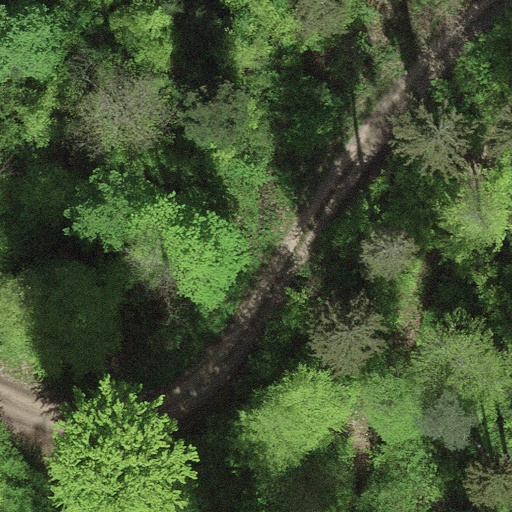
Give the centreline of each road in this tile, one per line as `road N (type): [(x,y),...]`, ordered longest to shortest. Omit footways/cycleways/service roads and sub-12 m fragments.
road 1 (track): [(0,382),(45,409),(118,424),(177,401),(224,354),(439,48),(502,0)]
road 2 (track): [(511,114),(425,272),(339,511)]
